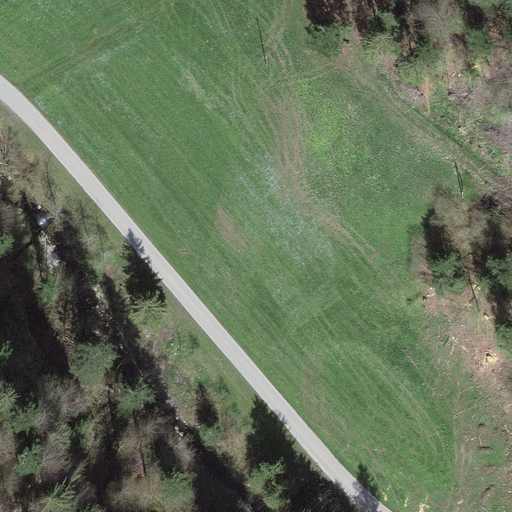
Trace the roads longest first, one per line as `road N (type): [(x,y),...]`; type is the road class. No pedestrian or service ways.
road 1 (unclassified): [(0,84),(376,511)]
road 2 (track): [(351,0),(346,38),(357,58),(424,119),(437,0)]
